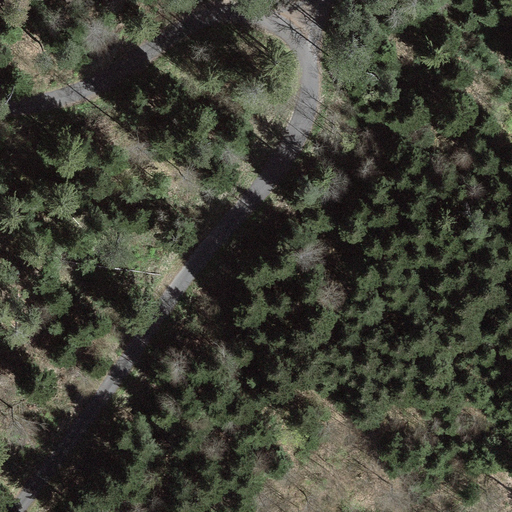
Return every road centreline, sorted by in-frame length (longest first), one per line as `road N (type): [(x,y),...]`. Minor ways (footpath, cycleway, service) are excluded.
road 1 (track): [(16,511),(317,125),(396,0)]
road 2 (track): [(0,110),(105,86),(227,0)]
road 3 (track): [(302,0),(317,125)]
